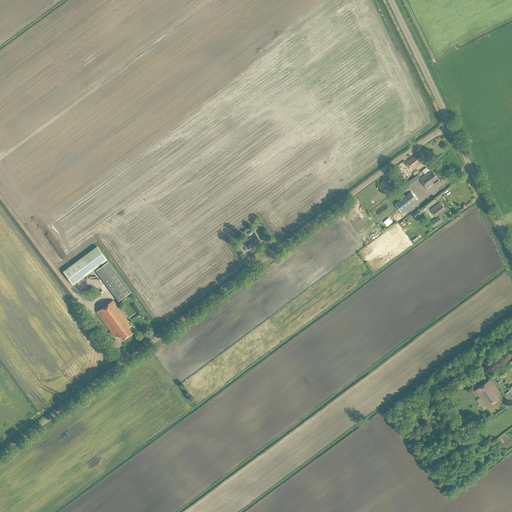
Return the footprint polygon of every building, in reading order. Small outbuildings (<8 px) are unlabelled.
[(421,163),(426,160),(420,151),(405,162),(412,171),(422,164),(421,163)] [(393,169),(388,172),(394,180),(398,177),(393,169)] [(439,181),(434,173),(422,181),(427,189),(439,181)] [(409,185),(419,178),(417,175),(407,182),(409,185)] [(416,199),(411,191),(394,202),(400,210),(416,199)] [(436,217),(446,210),(441,203),(431,210),(436,217)] [(419,210),(413,214),(416,218),(422,214),(419,210)] [(397,221),(403,215),(401,213),(394,219),(397,221)] [(388,227),(393,222),(389,217),(384,222),(388,227)] [(440,217),(430,224),(433,228),(442,221),(440,217)] [(255,245),(260,242),(254,235),(250,238),(251,238),(244,244),(248,250),(255,245)] [(108,260),(98,246),(64,271),(74,285),(108,260)] [(108,262),(96,270),(119,301),(131,292),(108,262)] [(128,321),(113,300),(96,313),(110,332),(108,334),(111,339),(114,337),(115,338),(119,335),(123,340),(132,334),(128,328),(130,326),(127,322),(128,321)] [(488,408),(499,400),(496,395),(500,392),(491,380),(476,391),(488,408)]
